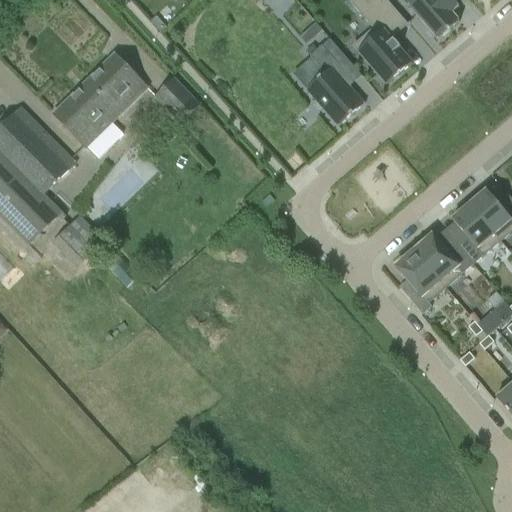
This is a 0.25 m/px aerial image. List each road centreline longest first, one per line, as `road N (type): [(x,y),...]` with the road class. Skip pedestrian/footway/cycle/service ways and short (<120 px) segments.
road 1 (residential): [(511,25),(295,208),(344,270)]
road 2 (residential): [(511,464),(344,270)]
road 3 (residential): [(344,270),(511,128)]
